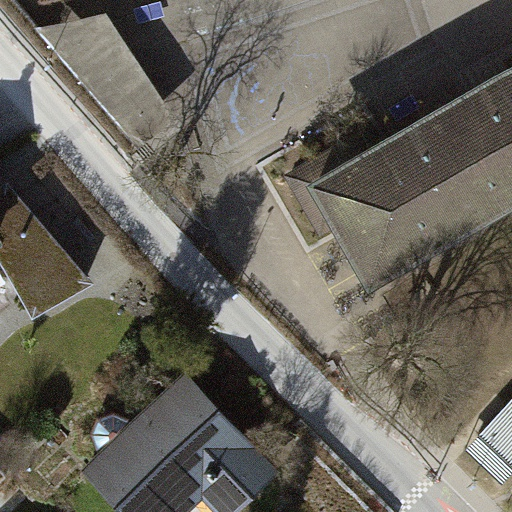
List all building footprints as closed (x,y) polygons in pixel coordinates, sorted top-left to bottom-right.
[(107,0),(98,0),(56,29),(137,146),(185,112),(107,0)] [(511,213),(511,71),(308,186),(369,294),(511,213)] [(36,312),(95,283),(64,219),(4,247),(36,312)] [(188,388),(86,483),(112,511),(256,511),(282,488),(188,388)] [(511,400),(467,451),(504,484),(511,475),(511,400)]
